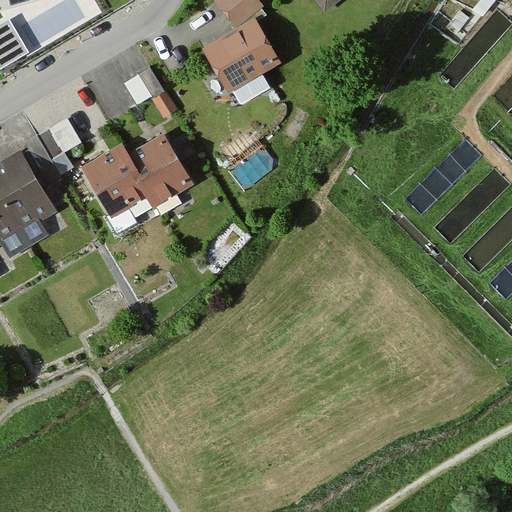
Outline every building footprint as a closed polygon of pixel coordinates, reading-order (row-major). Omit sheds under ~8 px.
[(3,0),(7,10),(45,0),(3,0)] [(257,8),(250,0),(215,0),(211,4),(230,29),(257,8)] [(335,0),(310,0),(320,12),(335,0)] [(278,66),(252,21),(199,52),(225,97),(278,66)] [(161,92),(148,70),(122,86),(134,108),(161,92)] [(161,95),(150,102),(160,119),(172,113),(161,95)] [(78,146),(63,122),(21,147),(25,155),(20,158),(17,153),(0,163),(0,245),(51,214),(38,192),(71,172),(62,156),(78,146)] [(189,189),(161,138),(124,158),(119,149),(80,170),(108,222),(144,202),(149,211),(189,189)]
